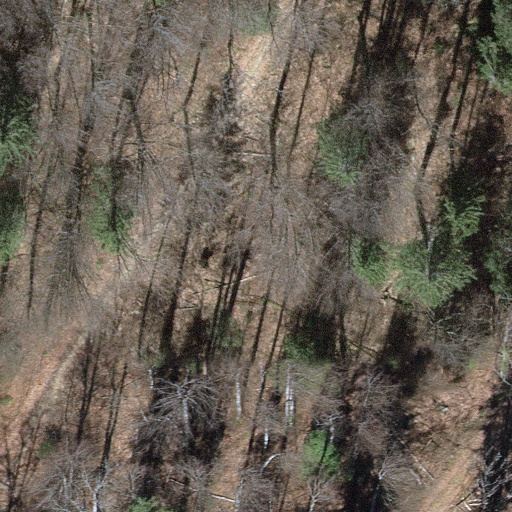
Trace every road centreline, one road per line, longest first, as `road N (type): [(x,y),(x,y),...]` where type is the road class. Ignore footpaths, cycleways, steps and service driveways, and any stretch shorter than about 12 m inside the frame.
road 1 (track): [(0,495),(68,364),(298,0)]
road 2 (track): [(511,419),(435,511)]
